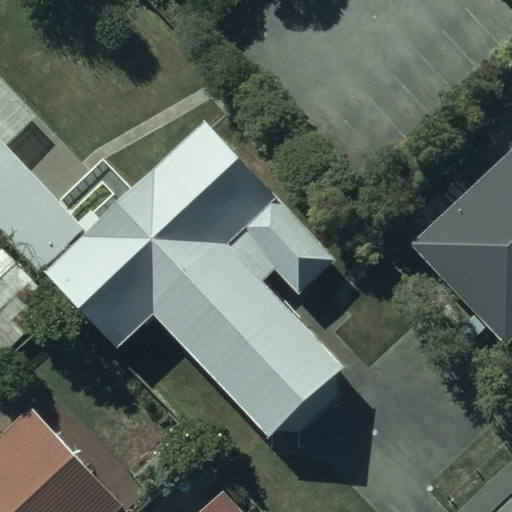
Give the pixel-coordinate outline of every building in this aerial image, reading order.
[(0,142),(6,149),(33,123),(0,88),(0,142)] [(326,261),(203,127),(42,275),(128,369),(160,340),(269,459),(358,378),(285,299),(326,261)] [(511,154),(411,250),(507,350),(511,345),(511,154)] [(0,248),(0,247),(0,360),(56,306),(0,248)] [(0,511),(119,511),(30,411),(0,437),(0,511)] [(239,511),(224,495),(205,511),(239,511)]
